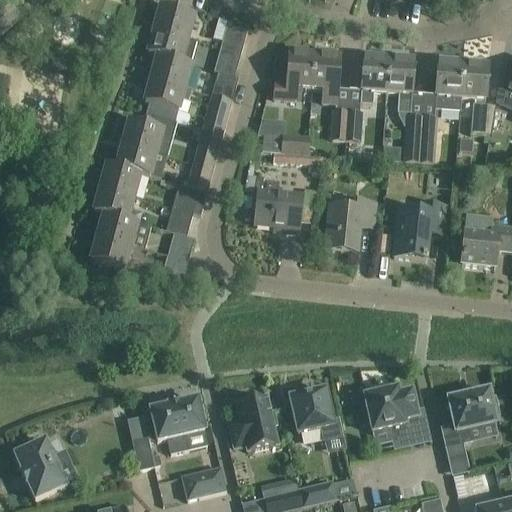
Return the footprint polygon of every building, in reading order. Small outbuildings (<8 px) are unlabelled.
[(193,19),(160,10),(153,34),(186,43),(193,19)] [(247,34),(226,28),(219,51),(240,57),(247,34)] [(186,43),(153,34),(147,57),(190,68),(196,45),(186,43)] [(240,57),(219,51),(213,74),(217,75),(234,81),(240,57)] [(286,88),(286,89),(274,88),(273,103),(293,105),(299,106),(300,92),(311,93),(314,57),(288,55),(287,78),(284,80),(284,87),(286,88)] [(190,68),(147,57),(157,60),(151,82),(183,91),(190,68)] [(339,59),(314,57),(311,93),(323,94),(322,106),(335,107),(339,59)] [(397,115),(409,115),(413,64),(401,63),(401,60),(390,59),(390,62),(388,62),(386,96),(399,97),(397,115)] [(388,62),(363,61),(359,107),(372,108),(373,95),(386,96),(388,62)] [(451,62),(449,67),(437,66),(433,113),(459,114),(460,101),(462,68),(459,67),(456,63),(451,62)] [(487,69),(462,68),(460,101),(473,102),(470,138),(489,139),(495,109),(484,107),(487,69)] [(234,81),(217,75),(211,98),(232,104),(238,82),(234,81)] [(139,103),(144,105),(144,106),(148,107),(145,118),(164,123),(176,126),(185,129),(188,127),(189,121),(188,118),(177,115),(180,103),(188,105),(191,93),(183,91),(151,82),(148,92),(143,90),(139,103)] [(232,104),(211,98),(204,124),(202,134),(222,139),(232,104)] [(344,145),(346,117),(332,116),(330,144),(344,145)] [(360,118),(346,117),(344,145),(358,146),(360,118)] [(164,123),(145,118),(142,128),(129,124),(122,148),(155,156),(164,123)] [(404,166),(418,168),(420,121),(407,120),(405,150),(404,166)] [(435,123),(420,121),(418,168),(432,169),(433,152),(435,123)] [(260,139),(278,141),(279,128),(261,127),(260,139)] [(222,139),(202,134),(196,153),(216,159),(222,139)] [(306,159),(308,142),(282,140),(281,156),(281,158),(306,159)] [(155,156),(122,148),(116,171),(139,178),(160,184),(167,160),(155,156)] [(297,238),(301,200),(260,196),(263,181),(253,179),(257,156),(250,156),(245,194),(257,195),(254,229),(284,232),(283,237),(297,238)] [(308,176),(320,178),(322,161),(306,160),(306,159),(281,158),(276,158),(275,167),(308,169),(308,176)] [(116,171),(106,168),(100,192),(133,201),(139,178),(116,171)] [(189,178),(186,191),(206,196),(210,183),(189,178)] [(181,189),(179,199),(183,200),(204,206),(206,196),(186,191),(181,189)] [(133,201),(100,192),(93,215),(103,218),(150,231),(150,230),(126,224),(133,201)] [(372,233),(375,207),(360,206),(359,213),(329,209),(324,253),(356,257),(359,231),(372,233)] [(445,211),(429,209),(428,218),(398,215),(393,261),(425,264),(428,237),(442,238),(445,211)] [(150,231),(103,218),(96,242),(129,251),(130,250),(144,253),(150,231)] [(171,226),(168,236),(173,237),(176,238),(186,241),(186,240),(188,231),(171,226)] [(511,257),(511,252),(511,231),(490,229),(489,238),(464,235),(460,268),(494,272),(496,255),(511,257)] [(176,238),(173,248),(183,251),(191,253),(193,243),(186,241),(176,238)] [(129,251),(96,242),(90,264),(123,273),(129,251)] [(135,277),(132,289),(179,295),(181,290),(187,266),(167,260),(161,284),(135,277)] [(389,390),(368,395),(369,399),(363,400),(371,437),(389,433),(392,446),(408,442),(405,429),(418,426),(411,396),(398,398),(397,393),(390,394),(389,390)] [(320,432),(323,444),(343,440),(339,422),(331,424),(324,395),(307,398),(306,395),(292,398),(293,402),(289,402),(297,438),(320,432)] [(488,396),(447,404),(453,429),(440,432),(447,463),(464,459),(461,447),(470,445),(467,433),(494,427),(493,420),(498,419),(494,402),(489,403),(488,396)] [(244,456),(276,449),(272,430),(276,429),(273,415),(269,416),(265,402),(252,405),(251,401),(236,404),(237,408),(236,409),(240,426),(228,429),(233,448),(234,454),(244,452),(244,456)] [(167,411),(149,415),(157,446),(167,444),(170,459),(189,455),(185,440),(203,436),(201,426),(204,422),(201,411),(197,409),(196,404),(178,408),(177,407),(176,407),(176,409),(169,411),(169,409),(167,409),(167,411)] [(152,440),(147,441),(147,442),(154,471),(160,470),(161,468),(159,460),(157,459),(156,459),(152,440)] [(147,442),(132,445),(139,474),(154,471),(147,442)] [(44,445),(13,459),(21,476),(20,476),(26,488),(34,505),(65,490),(58,475),(70,469),(64,455),(51,461),(44,445)] [(351,453),(346,454),(349,466),(360,463),(359,457),(351,453)] [(220,473),(181,482),(187,505),(226,496),(220,473)] [(462,479),(451,481),(451,482),(455,501),(466,498),(462,479)] [(331,486),(297,494),(301,511),(302,511),(335,504),(331,486)] [(301,511),(297,494),(262,503),(264,511),(301,511)] [(420,511),(441,511),(439,503),(420,507),(420,511)]
